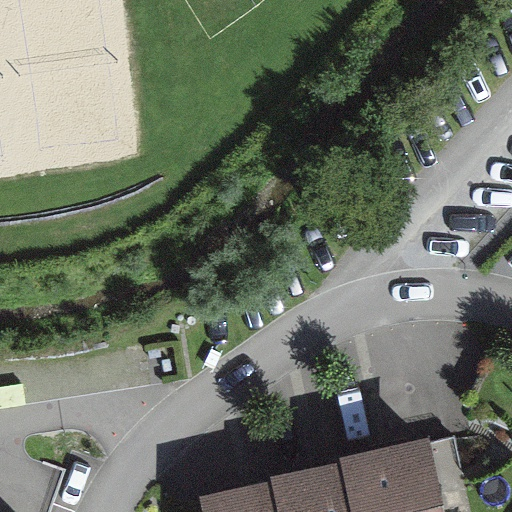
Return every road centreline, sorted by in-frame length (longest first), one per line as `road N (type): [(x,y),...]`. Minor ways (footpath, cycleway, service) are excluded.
road 1 (residential): [(105,511),(176,419),(300,334),(355,309)]
road 2 (residential): [(355,309),(402,226),(511,102)]
road 3 (residential): [(355,309),(442,294),(511,303)]
